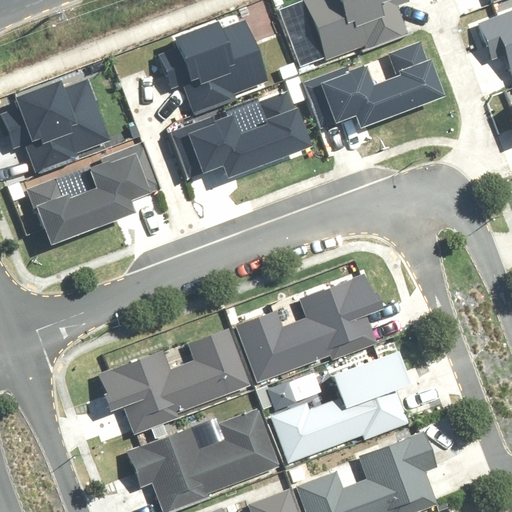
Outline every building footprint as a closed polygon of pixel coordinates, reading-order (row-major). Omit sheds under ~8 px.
[(407,0),(338,0),(312,10),(331,58),(372,42),(375,48),(414,33),(402,2),(407,0)] [(511,7),(481,19),(495,56),(505,53),(511,73),(511,7)] [(169,44),(156,49),(169,85),(180,81),(192,113),(233,98),(231,92),(269,78),(243,8),(166,36),(169,44)] [(362,64),(308,83),(323,126),(351,116),(356,130),(445,98),(423,36),(389,48),(398,75),(369,85),(362,64)] [(23,148),(30,168),(107,141),(85,79),(60,88),(57,80),(11,96),(13,102),(0,106),(0,116),(12,152),(23,148)] [(226,111),(172,130),(187,173),(215,163),(220,177),(309,147),(288,85),(253,96),(263,123),(233,133),(226,111)] [(166,187),(151,143),(109,157),(111,161),(93,167),(99,186),(75,194),(67,171),(31,183),(50,242),(143,211),(138,196),(166,187)] [(333,358),(376,342),(363,308),(377,302),(364,270),(298,296),(306,316),(280,326),(274,311),(235,326),(256,380),(330,351),(333,358)] [(128,410),(135,432),(184,415),(182,408),(254,382),(234,324),(192,339),(199,357),(173,366),(167,348),(101,371),(116,414),(128,410)] [(365,437),(408,421),(396,387),(410,382),(399,350),(332,374),(340,394),(313,403),(308,388),(268,402),(288,456),(362,429),(365,437)] [(157,477),(169,511),(213,496),(210,488),(284,461),(265,407),(225,422),(231,437),(204,447),(197,426),(131,451),(142,483),(157,477)] [(397,511),(413,511),(441,502),(429,469),(442,465),(429,428),(362,452),(371,477),(347,486),(341,468),(303,482),(314,511),(396,511),(397,511)] [(229,511),(229,508),(217,511),(305,511),(298,490),(257,505),(259,511),(229,511)]
